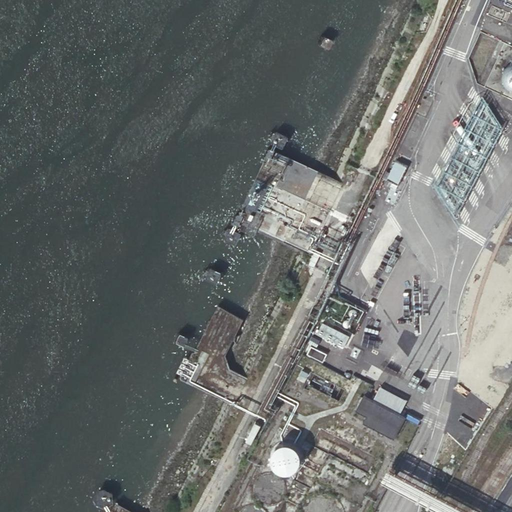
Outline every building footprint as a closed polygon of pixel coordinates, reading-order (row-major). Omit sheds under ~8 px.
[(511,57),(510,58),(508,59),(506,61),(504,63),(503,65),(502,68),(501,71),(501,73),(502,76),(503,79),(505,81),(507,83),(509,84),(511,85),(511,57)] [(501,124),(481,91),(433,180),(454,210),(501,124)] [(406,162),(394,156),(386,175),(397,180),(406,162)] [(348,303),(335,297),(329,309),(342,314),(348,303)] [(347,332),(320,318),(315,329),(342,343),(347,332)] [(324,349),(309,341),(305,349),(321,357),(324,349)] [(378,383),(371,396),(397,410),(405,397),(378,383)] [(371,396),(362,391),(353,406),(363,412),(360,418),(391,434),(402,413),(397,410),(371,396)] [(299,456),(299,452),(299,450),(298,446),(296,443),(294,441),(291,438),(288,437),(287,437),(284,436),(281,437),(279,437),(275,438),(273,440),(271,442),(269,445),(268,448),(267,451),(267,454),(268,457),(269,460),(271,462),(272,464),(274,465),(276,466),(279,467),(282,468),(284,468),(286,468),(290,467),(292,466),(294,464),(296,461),(298,459),(299,456)]
